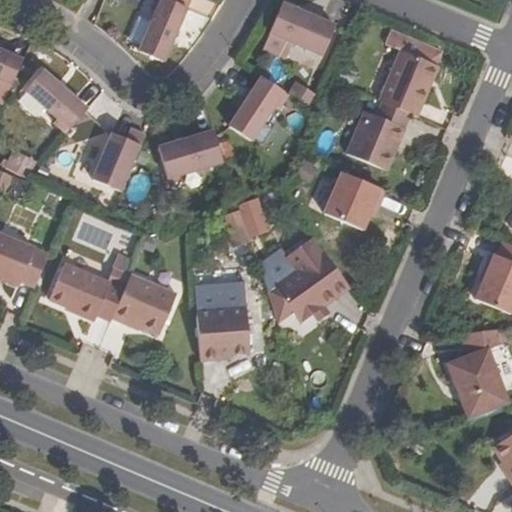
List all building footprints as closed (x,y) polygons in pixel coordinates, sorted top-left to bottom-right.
[(156,13),(139,52),(163,63),(187,8),(166,0),(155,0),(151,11),(156,13)] [(307,50),(322,56),(335,26),(299,12),(281,4),(271,28),(309,44),(307,50)] [(434,66),(440,52),(389,31),(383,45),(399,51),(377,102),(414,117),(436,66),(434,66)] [(0,86),(9,90),(22,61),(0,50),(0,86)] [(53,124),(66,134),(87,110),(58,85),(42,71),(25,91),(57,119),(53,124)] [(279,109),(288,96),(261,78),(240,110),(229,127),(251,141),(274,106),(279,109)] [(386,172),(404,130),(403,129),(409,115),(381,103),(375,117),(364,113),(346,155),(386,172)] [(125,140),(111,134),(92,180),(121,192),(145,135),(130,129),(125,140)] [(157,148),(166,179),(185,174),(222,163),(213,132),(157,148)] [(12,149),(3,167),(25,179),(35,161),(12,149)] [(0,171),(0,191),(6,193),(11,175),(0,171)] [(384,192),(341,173),(324,215),(362,231),(373,206),(378,208),(384,192)] [(141,202),(151,181),(136,175),(126,195),(141,202)] [(243,220),(223,226),(230,249),(249,244),(243,220)] [(34,289),(48,256),(0,236),(0,276),(3,278),(2,280),(17,287),(19,282),(34,289)] [(274,287),(301,324),(349,289),(312,238),(285,258),(295,272),(274,287)] [(475,299),(510,315),(511,310),(511,245),(504,242),(498,257),(491,254),(485,270),(487,271),(475,299)] [(96,318),(97,315),(111,321),(112,319),(124,289),(64,264),(50,299),(96,318)] [(124,289),(112,319),(128,326),(129,323),(140,328),(159,336),(176,295),(130,276),(124,289)] [(229,356),(249,354),(246,311),(196,315),(200,362),(217,361),(217,357),(229,356)] [(500,330),(461,336),(464,358),(445,365),(453,386),(458,384),(463,399),(459,401),(467,421),(508,405),(487,351),(505,344),(500,330)] [(505,475),(511,485),(511,435),(493,448),(509,472),(505,475)] [(502,511),(511,511),(511,497),(499,504),(502,511)]
